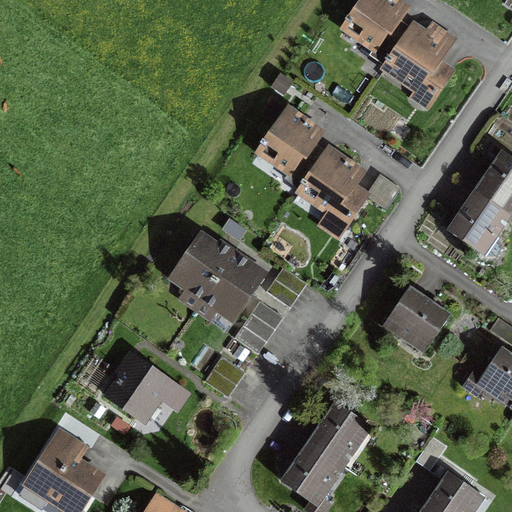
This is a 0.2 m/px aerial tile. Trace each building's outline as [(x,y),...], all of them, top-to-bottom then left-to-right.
[(416,25),(413,31),(395,19),(404,5),(396,0),(365,0),(346,29),(375,48),(378,43),(396,55),(387,68),(431,98),(451,69),(436,59),(446,45),(431,35),(416,25)] [(331,149),(326,156),(309,145),(320,128),(309,122),(289,108),(260,152),(290,171),(292,167),(309,178),(300,192),(329,211),(319,225),(337,237),(366,193),(351,184),(357,175),(361,169),(331,149)] [(472,188),(507,212),(511,204),(511,161),(496,151),(472,188)] [(507,212),(472,188),(443,231),(479,254),(507,212)] [(246,264),(218,244),(201,233),(173,275),(236,318),(264,276),(246,264)] [(295,301),(299,296),(303,289),(307,284),(284,267),(276,279),(267,291),(290,307),(295,301)] [(455,315),(413,287),(386,326),(428,354),(455,315)] [(268,340),(276,329),(279,324),(283,320),(260,302),(252,313),(235,339),(258,355),(268,340)] [(511,354),(503,348),(482,380),(511,400),(511,354)] [(172,377),(130,351),(102,397),(145,422),(172,377)] [(233,391),(237,385),(241,381),(246,374),(222,357),(213,369),(204,382),(228,398),(233,391)] [(316,502),(371,422),(337,400),(321,423),(298,458),(283,480),(316,502)] [(85,449),(60,433),(22,492),(45,507),(51,497),(74,511),(77,511),(100,476),(77,461),(85,449)] [(434,490),(419,511),(467,511),(482,490),(449,468),(434,490)] [(177,511),(181,505),(149,485),(132,511),(177,511)]
